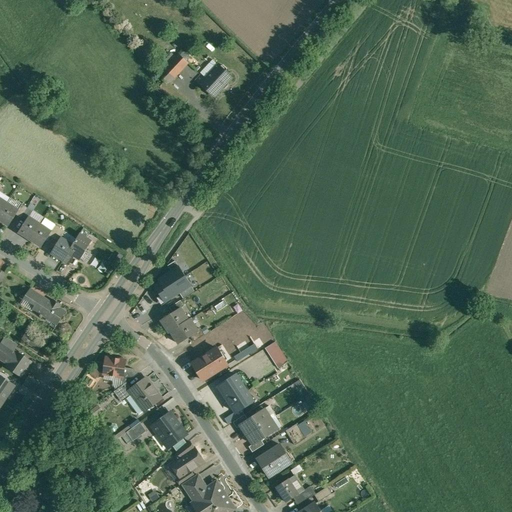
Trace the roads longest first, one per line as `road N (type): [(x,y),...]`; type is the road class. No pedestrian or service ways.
road 1 (secondary): [(105,314),(207,164),(340,0)]
road 2 (residential): [(264,511),(165,366),(105,314)]
road 3 (secondary): [(0,469),(105,314)]
road 4 (residential): [(105,314),(0,247)]
